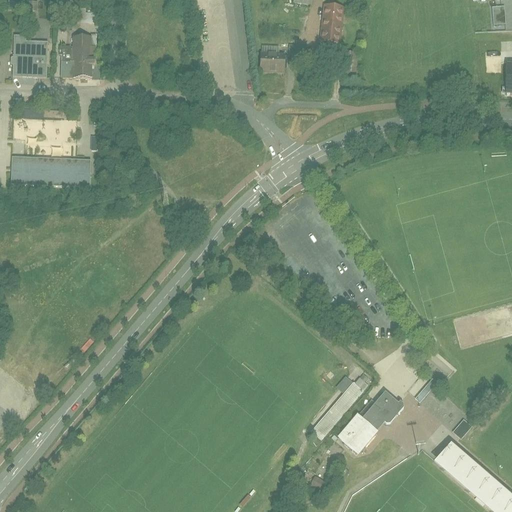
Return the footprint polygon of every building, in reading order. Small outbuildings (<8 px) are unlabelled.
[(342,8),(323,6),(319,41),(339,43),(342,8)] [(99,14),(85,14),(85,10),(74,9),(74,25),(99,25),(99,14)] [(506,27),(505,9),(492,10),(493,28),(506,27)] [(89,38),(73,38),(74,78),(89,78),(89,38)] [(13,41),(12,79),(46,80),(48,43),(13,41)] [(296,53),(296,55),(304,55),(304,47),(292,47),(291,53),(296,53)] [(338,51),(338,72),(353,72),(353,51),(338,51)] [(263,56),(262,74),(283,75),(284,57),(263,56)] [(9,188),(87,190),(88,164),(10,162),(9,188)] [(344,396),(312,435),(322,444),(365,394),(355,386),(347,379),(337,390),(344,396)] [(356,416),(336,439),(356,457),(384,425),(388,428),(405,408),(399,403),(397,406),(383,394),(360,420),(356,416)] [(463,421),(452,433),(460,441),(471,428),(463,421)] [(511,511),(511,496),(451,445),(435,463),(492,511),(511,511)] [(313,479),(310,487),(319,491),(323,483),(313,479)]
